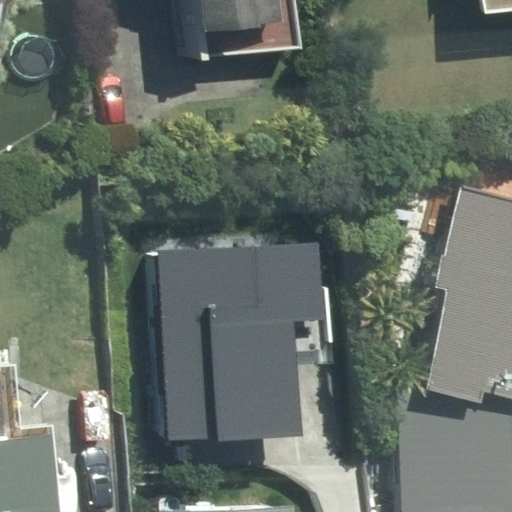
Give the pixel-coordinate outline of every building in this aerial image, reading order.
[(156,0),(158,16),(171,15),(174,53),(281,44),(276,0),(156,0)] [(421,280),(396,381),(392,381),(395,504),(502,501),(499,378),(498,378),(511,321),(511,170),(510,170),(504,196),(440,180),(416,278),(421,280)] [(257,426),(247,235),(133,242),(144,433),(257,426)] [(0,511),(29,511),(20,426),(0,428),(0,511)] [(265,511),(265,499),(143,508),(143,511),(265,511)]
